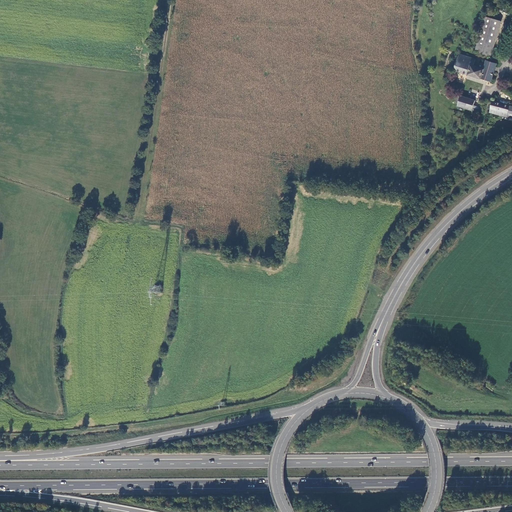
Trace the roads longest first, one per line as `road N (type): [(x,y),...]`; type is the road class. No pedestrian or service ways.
road 1 (trunk): [(0,486),(511,481)]
road 2 (trunk): [(511,460),(0,464)]
road 3 (trunk): [(310,407),(97,449),(0,458)]
road 4 (track): [(170,0),(139,212)]
road 5 (trunk): [(390,304),(447,223),(511,173)]
road 6 (trunk): [(0,492),(141,511)]
